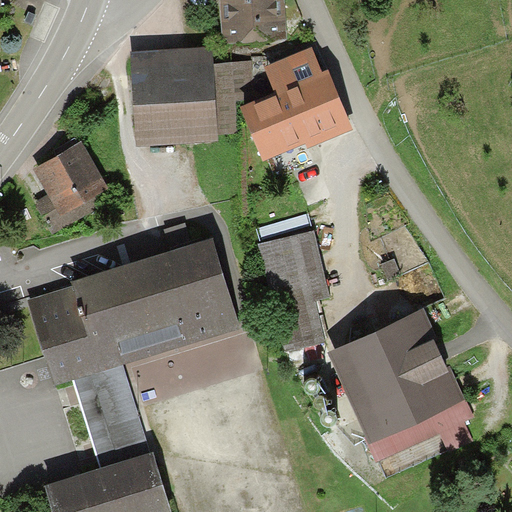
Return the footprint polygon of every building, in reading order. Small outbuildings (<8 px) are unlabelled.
[(221,0),(224,44),(286,40),(283,0),(221,0)] [(30,13),(25,22),(33,26),(38,17),(30,13)] [(131,54),(137,149),(218,143),(218,137),(213,66),(212,49),(131,54)] [(276,98),(242,112),(264,165),(304,148),(306,153),(355,133),(330,73),(325,75),(314,49),(264,69),(276,98)] [(252,63),(213,66),(218,137),(240,135),(237,102),(255,100),(252,63)] [(52,234),(103,204),(99,197),(110,191),(82,143),(66,152),(34,171),(48,196),(35,204),(52,234)] [(260,245),(284,352),(327,343),(318,300),(330,298),(315,233),(260,245)] [(29,300),(54,385),(73,380),(125,364),(239,330),(213,241),(29,300)] [(425,310),(326,353),(376,465),(442,436),(449,453),(474,441),(467,424),(475,421),(425,310)] [(125,364),(73,380),(100,474),(153,459),(125,364)] [(45,490),(51,511),(172,511),(156,458),(153,459),(100,474),(45,490)]
